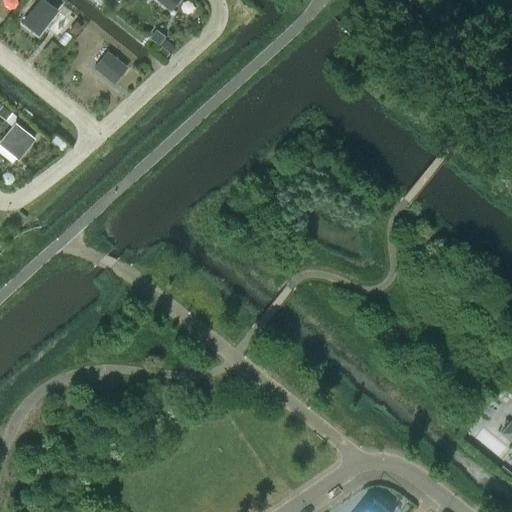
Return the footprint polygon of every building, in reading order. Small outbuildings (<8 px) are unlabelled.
[(43,0),(38,0),(21,22),(37,35),(57,10),(43,0)] [(159,0),(171,9),(179,0),(159,0)] [(155,31),(150,37),(158,43),(163,37),(155,31)] [(106,52),(94,67),(109,79),(121,64),(106,52)] [(14,123),(0,139),(0,146),(15,159),(33,138),(14,123)] [(391,511),(372,496),(359,511),(391,511)]
